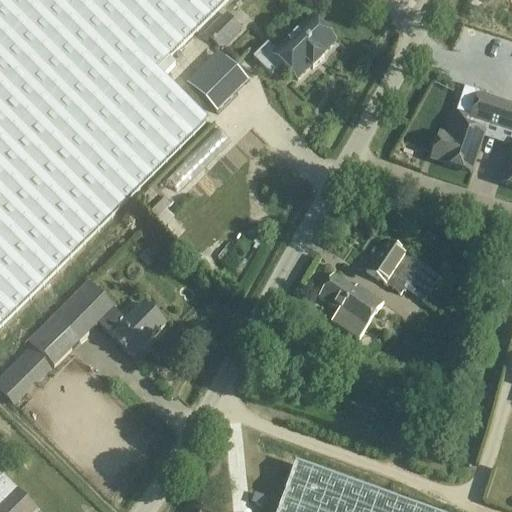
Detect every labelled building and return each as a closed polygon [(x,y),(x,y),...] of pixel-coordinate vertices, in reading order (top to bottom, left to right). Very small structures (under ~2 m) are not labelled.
[(0,0),(0,326),(124,203),(223,103),(177,58),(234,0),(0,0)] [(511,0),(506,0),(485,72),(511,80),(511,0)] [(243,31),(226,14),(205,36),(221,52),(243,31)] [(277,55),(267,45),(253,60),(270,77),(281,66),(297,82),(310,69),(312,71),(324,60),(322,58),(335,45),(325,35),(327,33),(317,23),(315,25),(311,21),(277,55)] [(443,166),(470,175),(483,134),(485,129),(500,134),(510,105),(478,96),(468,123),(471,124),(469,130),(456,126),(443,166)] [(511,149),(500,185),(511,189),(511,105),(510,105),(500,134),(511,137),(511,149)] [(404,292),(423,306),(441,280),(407,256),(385,242),(365,274),(386,288),(401,298),(404,292)] [(71,266),(0,334),(0,345),(14,359),(28,344),(54,370),(98,327),(131,361),(166,327),(144,305),(126,322),(71,266)] [(330,323),(358,342),(383,305),(357,287),(354,291),(333,277),(318,300),(337,313),(330,323)] [(0,380),(0,396),(13,410),(28,395),(27,395),(36,386),(37,387),(51,372),(30,351),(0,380)] [(418,511),(296,468),(279,511),(418,511)] [(0,511),(35,511),(16,493),(13,496),(0,482),(0,511)]
